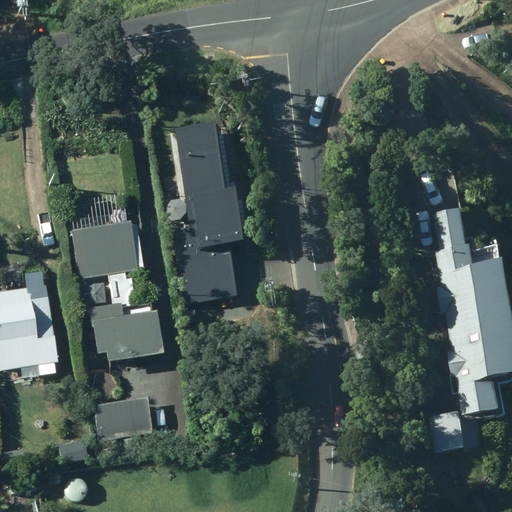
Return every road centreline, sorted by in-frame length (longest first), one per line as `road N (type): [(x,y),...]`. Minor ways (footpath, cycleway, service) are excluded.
road 1 (tertiary): [(328,511),(331,392),(277,17)]
road 2 (tertiary): [(0,63),(277,17)]
